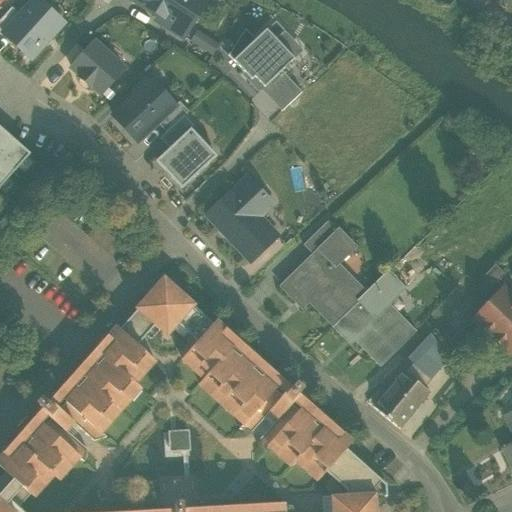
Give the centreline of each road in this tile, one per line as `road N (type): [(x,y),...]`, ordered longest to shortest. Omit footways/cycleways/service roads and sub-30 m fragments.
road 1 (residential): [(165,230),(300,365),(400,447),(447,511)]
road 2 (residential): [(22,93),(84,142),(165,230)]
road 3 (residential): [(263,134),(165,230)]
road 4 (unknown): [(400,447),(511,386)]
